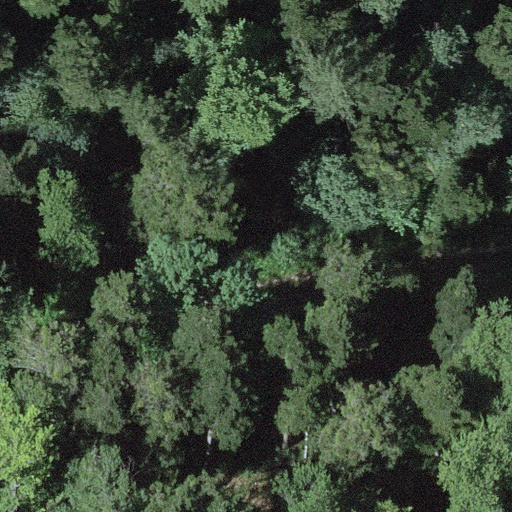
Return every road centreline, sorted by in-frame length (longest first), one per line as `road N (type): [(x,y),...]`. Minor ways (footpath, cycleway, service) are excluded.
road 1 (track): [(0,353),(195,300),(511,247)]
road 2 (track): [(511,227),(363,160),(155,0)]
